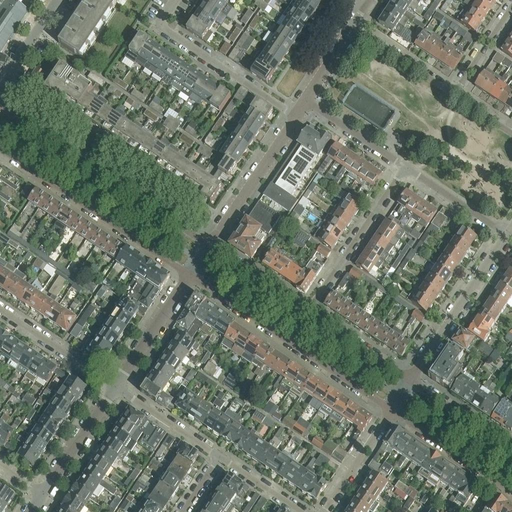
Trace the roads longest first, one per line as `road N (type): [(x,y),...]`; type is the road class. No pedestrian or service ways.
road 1 (residential): [(208,246),(0,107)]
road 2 (residential): [(189,274),(390,409)]
road 3 (residential): [(0,147),(189,274)]
road 4 (residential): [(295,116),(157,26),(175,0)]
road 5 (residential): [(308,313),(400,171)]
road 6 (residential): [(409,381),(500,243)]
road 7 (residential): [(295,116),(208,246)]
road 8 (residential): [(113,386),(0,308)]
road 9 (residential): [(113,386),(189,274)]
road 10 (residential): [(40,492),(113,386)]
road 11 (residential): [(219,456),(113,386)]
road 12 (residential): [(390,409),(493,478)]
road 13 (residential): [(320,511),(390,409)]
road 14 (residential): [(400,171),(500,243)]
road 15 (residential): [(511,449),(409,381)]
road 16 (residential): [(409,381),(308,313)]
road 17 (residential): [(308,313),(208,246)]
